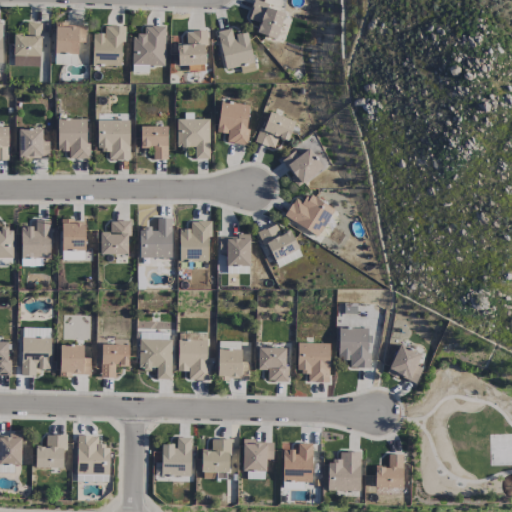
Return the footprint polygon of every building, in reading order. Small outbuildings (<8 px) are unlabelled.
[(284,11),(253,1),(247,19),(259,22),(255,33),(275,39),(284,11)] [(40,22),(26,22),(26,35),(13,35),(12,66),(39,66),(40,22)] [(84,25),(65,25),(65,22),(54,22),(54,55),(56,55),(55,63),(76,64),(76,42),(84,42),(84,25)] [(121,65),(122,26),(104,26),(103,33),(92,33),(91,65),(121,65)] [(131,67),(163,67),(164,26),(143,26),(143,35),(131,35),(131,67)] [(216,31),(225,69),(253,62),(246,32),(233,35),(231,28),(216,31)] [(177,65),(205,64),(204,31),(185,31),(185,44),(176,45),(177,65)] [(249,105),(220,101),(215,132),(227,133),(226,142),(244,144),(249,105)] [(294,122),(269,112),(262,129),(259,127),(253,141),(273,148),(277,138),(286,142),(294,122)] [(175,118),(176,148),(194,148),(194,159),(209,158),(208,118),(192,118),(192,113),(183,113),(184,118),(175,118)] [(68,151),(68,158),(88,159),(89,144),(85,144),(86,119),(57,118),(56,151),(68,151)] [(128,160),(128,120),(97,120),(96,150),(108,150),(108,159),(128,160)] [(166,126),(139,126),(139,147),(152,147),(152,159),(166,159),(166,126)] [(47,141),(41,141),(40,128),(17,129),(17,157),(48,157),(47,141)] [(323,168),(307,148),(298,155),(293,150),(279,161),(300,187),(323,168)] [(302,202),(294,198),(283,216),(317,237),(333,209),(308,194),(302,202)] [(170,257),(170,218),(156,218),(156,228),(138,228),(139,258),(170,257)] [(48,220),(34,220),(34,226),(20,227),(20,258),(49,258),(48,220)] [(83,220),(60,220),(60,251),(84,250),(83,220)] [(128,253),(127,220),(108,221),(109,232),(98,233),(99,254),(128,253)] [(178,229),(178,261),(208,260),(208,221),(189,221),(190,229),(178,229)] [(290,230),(279,235),(275,224),(259,230),(274,267),(301,256),(290,230)] [(0,257),(12,258),(11,228),(0,228),(0,257)] [(249,265),(248,236),(218,236),(218,254),(224,254),(225,266),(249,265)] [(41,258),(20,259),(21,266),(41,265),(41,258)] [(368,328),(338,327),(337,359),(348,359),(348,367),(367,368),(368,328)] [(20,375),(35,375),(35,369),(49,369),(49,337),(21,336),(20,375)] [(170,379),(170,340),(138,339),(137,368),(155,368),(155,379),(170,379)] [(176,371),(188,371),(188,379),(206,380),(207,340),(177,340),(176,371)] [(0,374),(7,374),(8,342),(0,341),(0,374)] [(328,343),(296,343),(296,372),(307,372),(307,382),(328,382),(328,343)] [(81,358),(82,345),(59,344),(58,375),(88,376),(88,358),(81,358)] [(99,377),(114,378),(114,365),(127,366),(127,344),(100,344),(99,377)] [(415,365),(420,354),(398,344),(386,372),(414,384),(421,368),(415,365)] [(286,348),(257,347),(256,369),(266,370),(266,381),(285,381),(286,348)] [(240,350),(217,349),(216,377),(246,378),(247,361),(239,361),(240,350)] [(0,466),(19,467),(20,433),(8,433),(7,437),(0,437),(0,466)] [(63,467),(64,435),(45,434),(45,447),(34,447),(34,467),(63,467)] [(109,481),(110,446),(96,445),(97,435),(76,435),(75,481),(109,481)] [(190,476),(189,437),(174,437),(174,443),(160,444),(160,476),(190,476)] [(201,451),(201,478),(228,478),(228,438),(210,439),(210,451),(201,451)] [(272,441),(241,440),(241,471),(265,471),(265,459),(272,460),(272,441)] [(281,450),(281,481),(310,481),(311,443),(295,443),(295,450),(281,450)] [(360,452),(338,451),(338,461),(327,460),(326,490),(358,491),(360,452)] [(373,487),(401,487),(401,454),(387,454),(387,467),(374,467),(373,487)]
